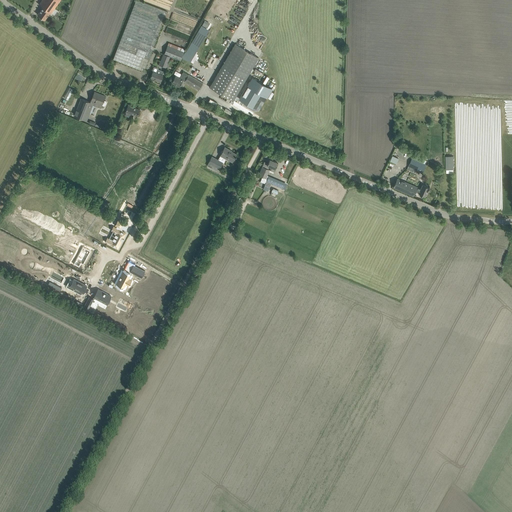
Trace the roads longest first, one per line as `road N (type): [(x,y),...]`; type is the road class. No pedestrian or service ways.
road 1 (unclassified): [(511,221),(450,216),(106,76),(0,0)]
road 2 (track): [(259,137),(151,345)]
road 3 (track): [(62,511),(151,345)]
